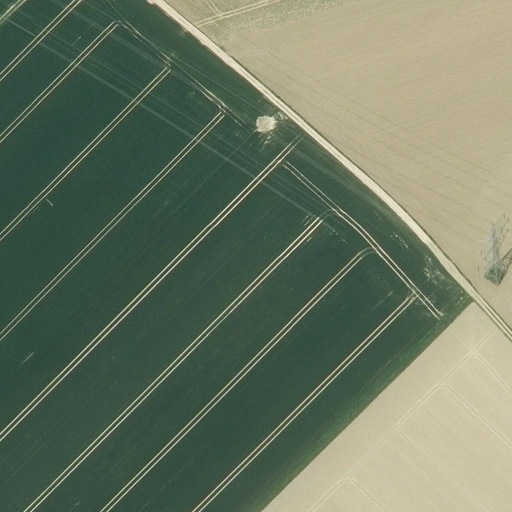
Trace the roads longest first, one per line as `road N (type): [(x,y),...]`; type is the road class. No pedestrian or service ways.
road 1 (track): [(511,341),(411,224),(154,0)]
road 2 (track): [(478,304),(268,511)]
